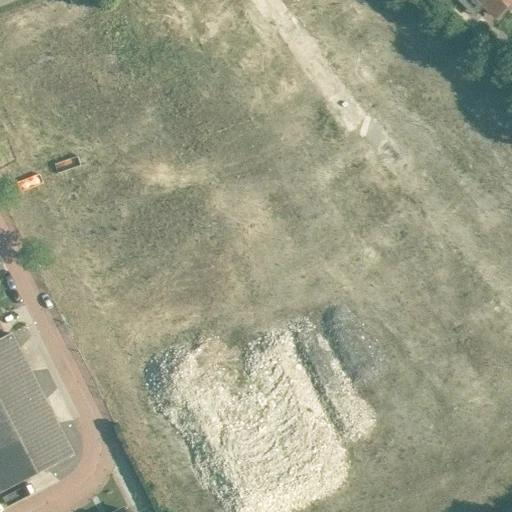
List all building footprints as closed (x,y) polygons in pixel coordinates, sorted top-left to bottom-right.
[(164,0),(171,9),(183,25),(201,12),(206,19),(232,0),(164,0)] [(281,0),(245,0),(230,8),(247,42),(292,20),(281,0)] [(281,0),(292,20),(332,0),(281,0)] [(337,0),(332,0),(292,20),(309,55),(353,32),(337,0)] [(478,0),(493,15),(508,0),(478,0)] [(292,20),(247,42),(264,77),(309,55),(292,20)] [(171,33),(178,44),(188,37),(180,26),(171,33)] [(408,85),(363,108),(384,151),(406,194),(450,172),(420,110),(408,85)] [(465,88),(420,110),(450,172),(495,149),(465,88)] [(363,108),(318,130),(339,173),(384,151),(363,108)] [(511,183),(495,149),(450,172),(493,257),(511,248),(511,183)] [(141,150),(96,172),(110,201),(155,179),(141,150)] [(384,151),(339,173),(361,216),(406,194),(384,151)] [(245,170),(200,192),(228,250),(273,228),(245,170)] [(96,172),(51,194),(65,223),(110,201),(96,172)] [(450,172),(406,194),(427,237),(448,280),(493,257),(450,172)] [(155,179),(110,201),(124,230),(169,207),(155,179)] [(406,194),(361,216),(382,259),(427,237),(406,194)] [(110,201),(65,223),(80,252),(124,230),(110,201)] [(169,207),(124,230),(139,258),(183,236),(169,207)] [(273,228),(228,250),(256,307),(301,285),(273,228)] [(124,230),(80,252),(94,280),(139,258),(124,230)] [(183,236),(139,258),(153,287),(198,265),(183,236)] [(427,237),(382,259),(404,302),(448,280),(427,237)] [(139,258),(94,280),(108,309),(153,287),(139,258)] [(198,265),(153,287),(167,316),(212,293),(198,265)] [(153,287),(108,309),(122,338),(167,316),(153,287)] [(212,293),(167,316),(181,344),(226,322),(212,293)] [(167,316),(122,338),(136,366),(181,344),(167,316)] [(511,325),(492,335),(511,376),(511,325)] [(0,493),(73,456),(10,334),(0,338),(0,493)] [(511,376),(492,335),(434,364),(460,417),(511,391),(511,376)] [(434,364),(376,393),(402,446),(460,417),(434,364)] [(223,377),(195,391),(217,436),(245,422),(223,377)] [(195,391),(166,405),(188,450),(217,436),(195,391)] [(511,391),(460,417),(486,470),(511,457),(511,391)] [(376,393),(318,421),(344,474),(402,446),(376,393)] [(460,417),(402,446),(428,499),(486,470),(460,417)] [(318,421),(259,450),(268,466),(286,503),(344,474),(318,421)] [(245,422),(188,450),(210,495),(268,466),(259,450),(245,422)] [(402,446),(344,474),(362,511),(401,511),(428,499),(402,446)] [(268,466),(210,495),(218,511),(288,511),(290,511),(286,503),(268,466)] [(362,511),(344,474),(286,503),(290,511),(362,511)]
